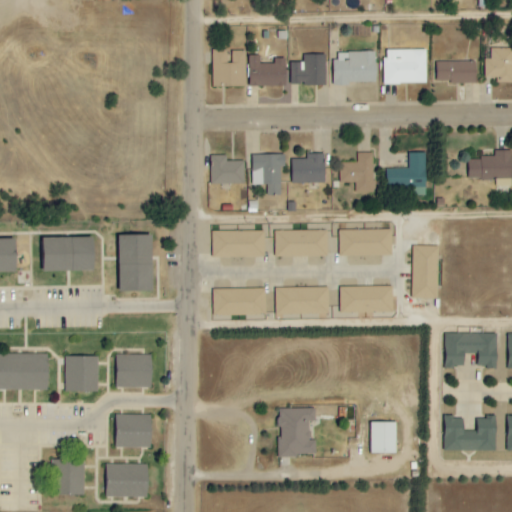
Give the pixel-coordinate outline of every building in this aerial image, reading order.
[(511,49),(490,49),(490,60),(484,60),(483,78),(496,78),(496,83),(511,83),(511,49)] [(426,50),(383,51),(384,85),(426,84),(426,50)] [(245,52),(229,52),(229,51),(211,51),(212,88),(245,87),(245,52)] [(376,84),(375,53),(333,53),(333,85),(376,84)] [(325,55),(303,55),(303,63),(290,63),(290,86),(325,86),(325,55)] [(285,59),(274,59),(274,65),(260,65),(259,56),(248,57),(248,87),(285,87),(285,59)] [(475,62),(436,62),(436,83),(475,84),(475,62)] [(511,151),(494,151),(494,158),(468,158),(468,180),(494,180),(495,187),(511,187),(511,151)] [(373,153),(356,154),(357,163),(339,163),(339,183),(354,183),(354,193),(373,193),(373,153)] [(386,169),(386,190),(425,191),(425,153),(409,153),(408,169),(386,169)] [(251,155),(252,185),(266,185),(266,195),(280,195),(280,167),(285,167),(284,154),(251,155)] [(324,183),(323,154),(306,154),(306,159),(291,160),(292,184),(324,183)] [(244,184),(243,161),(226,161),(226,155),(210,156),(210,184),(244,184)] [(338,257),(392,256),(391,229),(338,230),(338,257)] [(264,232),(211,231),(211,257),(264,258),(264,232)] [(327,231),(274,231),(274,257),(327,257),(327,231)] [(151,292),(151,237),(118,237),(118,292),(151,292)] [(42,239),(42,272),(92,272),(92,239),(42,239)] [(0,273),(14,273),(14,240),(0,240),(0,273)] [(437,300),(438,247),(412,246),(411,299),(437,300)] [(328,287),(274,288),(275,315),(328,314),(328,287)] [(392,287),(337,287),(338,314),(392,313),(392,287)] [(265,316),(265,288),(212,289),(213,316),(265,316)] [(497,334),(445,333),(444,367),(463,368),(464,353),(477,354),(476,368),(496,368),(497,334)] [(0,390),(46,390),(46,354),(0,354),(0,390)] [(149,388),(149,356),(114,356),(114,388),(149,388)] [(64,391),(96,391),(96,358),(64,358),(64,391)] [(316,456),(315,440),(309,441),(309,422),(315,422),(315,409),(278,409),(278,456),(316,456)] [(149,415),(114,415),(114,448),(149,448),(149,415)] [(395,422),(369,423),(370,454),(395,453),(395,422)] [(50,495),(83,495),(83,459),(50,459),(50,495)] [(146,498),(146,464),(105,464),(105,498),(146,498)]
